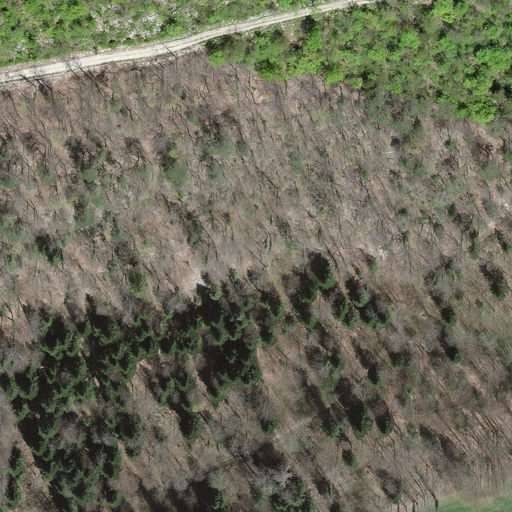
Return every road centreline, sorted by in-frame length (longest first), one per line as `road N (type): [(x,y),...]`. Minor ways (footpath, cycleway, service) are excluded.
road 1 (track): [(404,335),(322,410),(271,441),(62,511)]
road 2 (track): [(0,78),(366,0)]
road 3 (track): [(387,511),(338,480),(231,457)]
